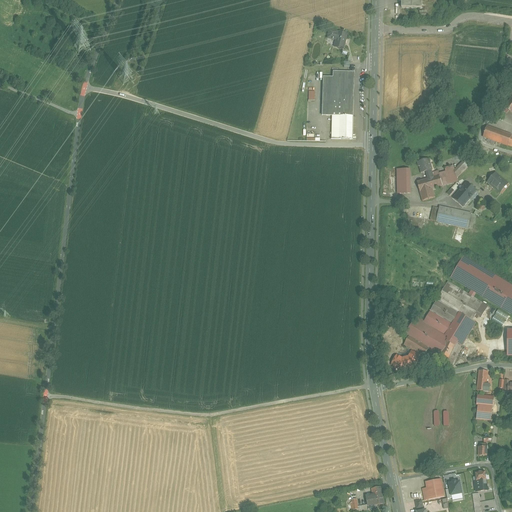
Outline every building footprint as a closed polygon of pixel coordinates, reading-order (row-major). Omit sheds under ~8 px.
[(401,0),(401,10),(421,10),(421,0),(401,0)] [(347,35),(330,31),(328,38),(337,40),(335,47),(343,50),(347,35)] [(351,72),(332,72),(332,78),(323,78),(322,114),(333,114),(332,137),(353,137),(353,136),(352,136),(352,95),(350,95),(351,72)] [(511,135),(488,127),(484,137),(508,146),(511,136),(511,135)] [(429,159),(418,162),(419,167),(421,166),(423,173),(427,172),(429,179),(433,178),(432,173),(431,171),(432,170),(429,159)] [(469,166),(464,161),(454,171),(457,179),(469,166)] [(446,172),(440,174),(444,186),(457,182),(457,179),(454,171),(453,166),(444,168),(446,172)] [(407,170),(398,170),(398,194),(408,194),(407,170)] [(508,184),(496,174),(488,182),(491,185),(501,193),(508,184)] [(429,179),(421,181),(417,182),(420,192),(423,201),(435,197),(432,189),(443,186),(440,176),(433,178),(429,179)] [(468,183),(453,198),(464,206),(478,191),(468,183)] [(440,208),(433,207),(430,220),(437,222),(440,208)] [(472,214),(440,207),(440,208),(437,222),(473,230),(474,224),(470,223),(472,214)] [(511,286),(464,258),(451,279),(511,315),(511,286)] [(412,278),(412,288),(419,288),(419,287),(425,288),(425,284),(419,283),(420,279),(412,278)] [(424,322),(446,335),(459,313),(472,321),(483,304),(448,283),(424,322)] [(504,327),(507,321),(507,322),(510,316),(499,310),(493,321),(504,327)] [(472,321),(459,313),(446,335),(458,343),(459,342),(472,321)] [(461,343),(459,342),(458,343),(446,335),(424,322),(417,317),(406,335),(409,337),(410,336),(423,344),(433,329),(448,338),(457,342),(460,344),(461,343)] [(423,344),(410,336),(409,337),(404,345),(413,350),(409,357),(403,359),(405,369),(416,366),(422,355),(425,356),(429,349),(423,344)] [(457,342),(448,338),(438,360),(447,364),(457,342)] [(457,342),(447,364),(452,367),(462,345),(460,344),(457,342)] [(488,372),(480,371),(480,372),(479,377),(479,379),(478,384),(478,385),(478,390),(478,391),(490,392),(491,385),(487,385),(488,372)] [(494,397),(478,396),(477,405),(493,406),(494,397)] [(493,406),(479,405),(477,419),(491,421),(493,406)] [(487,446),(487,444),(483,444),(483,447),(479,447),(479,456),(487,456),(487,451),(488,451),(488,446),(487,446)] [(482,472),(479,472),(476,473),(477,481),(475,481),(476,491),(480,491),(488,490),(485,471),(482,472)] [(441,479),(426,482),(427,488),(422,489),(425,501),(445,497),(441,479)] [(463,481),(451,483),(453,496),(465,494),(463,481)] [(372,489),(373,496),(367,497),(368,505),(369,508),(373,507),(373,508),(376,508),(376,505),(384,504),(382,488),(372,489)] [(481,511),(479,493),(473,494),(475,511),(481,511)] [(357,499),(352,500),(352,503),(351,503),(352,510),(359,509),(358,506),(357,499)]
